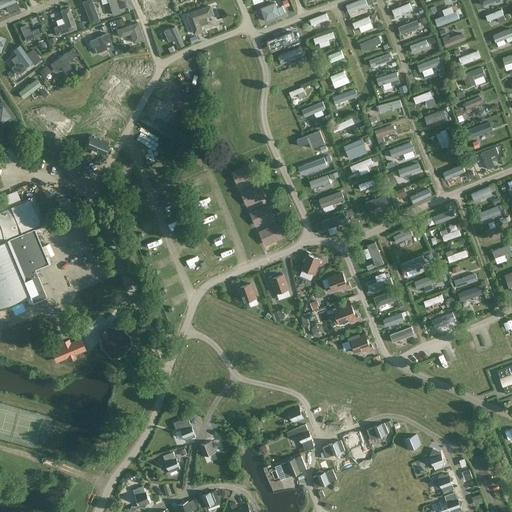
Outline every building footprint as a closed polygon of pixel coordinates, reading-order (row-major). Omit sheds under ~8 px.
[(18,0),(0,0),(0,8),(7,5),(10,11),(19,7),(17,1),(19,0),(18,0)] [(84,0),(80,2),(88,22),(99,18),(91,0),(84,0)] [(365,0),(355,0),(343,4),(346,12),(367,5),(365,0)] [(397,20),(408,15),(405,10),(408,9),(405,2),(387,10),(390,17),(395,15),(397,20)] [(275,3),(261,8),(266,21),(285,13),(282,6),(277,8),(275,3)] [(211,6),(188,14),(195,33),(203,31),(201,26),(199,19),(207,16),(213,14),(211,6)] [(66,23),(54,27),(57,35),(76,28),(69,7),(61,10),(66,23)] [(502,9),(486,15),(488,21),(497,17),(499,22),(506,19),(502,9)] [(451,11),(441,14),(443,24),(454,21),(451,11)] [(308,25),(326,20),(324,13),(306,18),(308,25)] [(369,16),(353,23),(355,28),(360,26),(362,31),(372,26),(370,22),(371,21),(369,16)] [(399,34),(418,27),(415,19),(396,26),(399,34)] [(105,23),(98,26),(101,32),(108,29),(105,23)] [(130,25),(117,29),(120,36),(122,36),(131,33),(134,42),(143,39),(138,23),(130,25)] [(26,25),(20,27),(23,34),(26,41),(41,35),(38,28),(29,32),(28,29),(26,25)] [(175,26),(164,31),(169,41),(173,38),(178,48),(184,45),(175,26)] [(511,31),(511,28),(494,35),(496,42),(506,38),(508,42),(511,40),(511,35),(511,36),(511,35),(511,31)] [(294,29),(268,40),(272,50),(298,39),(294,29)] [(333,31),(314,38),(316,44),(320,42),(322,47),(331,44),(329,39),(335,37),(333,31)] [(94,39),(90,41),(93,48),(95,47),(98,53),(107,48),(105,43),(112,40),(109,33),(94,39)] [(446,48),(466,40),(463,33),(451,38),(449,34),(442,37),(444,41),(443,41),(446,48)] [(359,51),(378,42),(375,35),(356,43),(359,51)] [(405,53),(429,43),(426,37),(403,46),(405,53)] [(43,39),(38,41),(41,50),(46,48),(43,39)] [(16,65),(12,67),(17,74),(27,67),(26,66),(33,61),(35,64),(41,59),(33,48),(27,53),(20,45),(19,46),(14,50),(16,54),(21,60),(16,65)] [(70,50),(51,64),(55,71),(61,66),(65,71),(71,67),(68,62),(74,57),(78,54),(74,48),(70,50)] [(338,49),(324,55),(327,63),(341,57),(338,49)] [(458,64),(478,57),(476,50),(456,57),(458,64)] [(369,59),(371,66),(389,60),(387,53),(369,59)] [(511,54),(503,57),(505,64),(511,61),(511,54)] [(422,74),(436,69),(431,57),(410,64),(413,71),(420,69),(422,74)] [(190,60),(172,71),(176,78),(188,71),(185,67),(192,64),(190,60)] [(147,85),(153,69),(141,64),(134,80),(147,85)] [(46,66),(39,72),(43,77),(50,71),(46,66)] [(300,66),(283,73),(285,79),(303,73),(300,66)] [(482,67),(463,74),(468,87),(476,84),(474,79),(484,76),(486,75),(482,67)] [(67,70),(62,80),(70,84),(75,74),(67,70)] [(332,88),(346,82),(341,70),(327,76),(332,88)] [(396,72),(377,78),(379,85),(392,81),(393,85),(400,83),(396,72)] [(162,86),(169,98),(179,92),(169,74),(161,78),(165,84),(162,86)] [(115,75),(111,82),(117,86),(121,79),(115,75)] [(36,78),(19,91),(24,97),(41,84),(36,78)] [(111,99),(120,104),(130,83),(121,79),(111,99)] [(303,87),(290,92),(291,96),(299,93),(300,98),(306,95),(305,91),(304,91),(303,87)] [(331,95),(333,102),(352,95),(350,88),(331,95)] [(48,95),(44,90),(40,93),(44,98),(48,95)] [(415,110),(433,104),(428,90),(410,97),(415,110)] [(146,124),(152,113),(160,118),(168,105),(154,96),(139,120),(146,124)] [(480,96),(460,101),(462,109),(482,104),(480,96)] [(108,112),(111,100),(99,98),(97,110),(108,112)] [(3,100),(0,102),(0,128),(16,117),(3,100)] [(378,116),(399,111),(398,104),(376,109),(378,116)] [(110,133),(118,113),(108,109),(100,128),(110,133)] [(441,111),(423,114),(424,122),(443,118),(441,111)] [(37,118),(37,128),(52,128),(52,118),(37,118)] [(393,124),(375,130),(379,144),(385,142),(383,135),(394,132),(393,124)] [(320,130),(297,139),(300,145),(309,142),(312,148),(325,143),(320,130)] [(438,142),(446,139),(443,130),(434,133),(438,142)] [(102,155),(108,142),(91,134),(86,148),(102,155)] [(360,139),(345,146),(348,152),(356,149),(358,155),(367,151),(364,145),(362,139),(360,139)] [(496,147),(482,153),(488,169),(496,167),(492,157),(499,154),(496,147)] [(448,151),(441,152),(443,161),(450,160),(448,151)] [(318,167),(315,156),(302,159),(305,170),(318,167)] [(347,172),(371,165),(369,158),(345,166),(347,172)] [(461,166),(442,174),(444,180),(463,171),(461,166)] [(403,184),(420,177),(418,170),(400,177),(403,184)] [(389,179),(395,177),(392,171),(387,173),(389,179)] [(328,175),(310,181),(313,188),(324,184),(325,188),(331,186),(330,182),(330,181),(328,175)] [(373,176),(355,182),(357,189),(375,184),(373,176)] [(406,193),(403,186),(396,190),(399,196),(406,193)] [(427,187),(410,195),(413,202),(430,195),(427,187)] [(489,188),(470,196),(472,201),(491,194),(489,188)] [(340,189),(316,200),(319,207),(343,197),(340,189)] [(202,192),(205,204),(211,202),(207,191),(202,192)] [(372,210),(371,208),(387,202),(384,194),(363,202),(367,212),(372,210)] [(0,307),(26,297),(29,304),(33,302),(34,307),(41,304),(39,300),(47,297),(35,269),(49,263),(37,233),(49,228),(35,195),(30,198),(0,209),(0,307)] [(112,197),(106,199),(110,210),(116,208),(112,197)] [(58,203),(65,220),(76,216),(69,199),(69,198),(58,203)] [(478,218),(504,212),(502,205),(476,210),(478,218)] [(325,224),(340,219),(338,212),(323,217),(325,224)] [(165,228),(171,227),(169,215),(163,216),(165,228)] [(220,225),(213,227),(217,238),(223,235),(220,225)] [(501,225),(485,231),(487,237),(503,231),(501,225)] [(393,239),(396,246),(411,238),(408,232),(393,239)] [(157,248),(162,246),(158,238),(153,240),(157,248)] [(375,240),(367,244),(376,265),(384,262),(375,240)] [(511,243),(493,250),(495,257),(505,254),(506,258),(511,256),(510,252),(511,251),(511,243)] [(453,249),(446,252),(450,262),(468,256),(466,249),(455,253),(453,249)] [(303,269),(300,276),(311,280),(314,273),(314,274),(315,273),(320,259),(310,255),(311,253),(306,251),(303,257),(306,258),(302,269),(303,269)] [(409,268),(426,263),(423,256),(407,262),(409,268)] [(328,278),(323,280),(325,288),(331,286),(332,290),(343,286),(344,289),(350,287),(349,283),(346,283),(343,273),(328,278)] [(272,276),(267,277),(270,283),(273,282),(277,293),(279,301),(291,296),(288,289),(289,288),(284,274),(273,278),(272,276)] [(432,275),(415,281),(418,288),(424,286),(426,291),(434,287),(432,283),(435,282),(432,275)] [(239,285),(235,286),(237,292),(240,291),(244,302),(257,297),(251,283),(240,287),(239,285)] [(472,299),(472,300),(482,299),(481,287),(459,289),(459,300),(472,299)] [(393,301),(391,295),(374,300),(376,306),(393,301)] [(358,314),(356,315),(350,300),(335,306),(336,310),(334,311),(334,312),(327,314),(332,326),(339,323),(339,325),(353,320),(354,322),(360,320),(358,314)] [(312,309),(320,307),(317,301),(310,304),(312,309)] [(426,311),(442,308),(441,301),(425,304),(426,311)] [(386,320),(394,317),(396,321),(402,319),(397,309),(383,314),(386,320)] [(277,321),(284,318),(281,310),(274,312),(277,321)] [(431,325),(443,320),(444,325),(451,323),(447,311),(429,318),(431,325)] [(392,341),(413,334),(411,326),(389,333),(392,341)] [(125,354),(128,350),(126,347),(128,346),(127,340),(120,333),(114,333),(110,329),(102,337),(107,341),(107,347),(115,354),(121,353),(122,352),(124,353),(125,354)] [(374,349),(372,344),(370,345),(366,335),(360,337),(359,334),(348,338),(352,348),(354,347),(356,352),(367,348),(368,351),(374,349)] [(475,349),(481,346),(476,335),(470,338),(475,349)] [(82,340),(52,352),(56,360),(85,348),(82,340)] [(442,348),(436,349),(439,361),(445,360),(442,348)] [(511,391),(511,365),(498,371),(506,393),(511,391)] [(293,423),(305,419),(299,405),(288,410),(293,423)] [(320,412),(317,423),(322,424),(325,414),(320,412)] [(188,417),(174,422),(176,428),(180,427),(181,430),(184,438),(185,440),(196,436),(191,423),(190,423),(188,417)] [(0,419),(0,427),(6,431),(9,424),(0,419)] [(375,438),(375,439),(389,433),(385,422),(371,427),(371,428),(367,430),(371,440),(375,438)] [(308,427),(307,428),(306,424),(287,432),(289,438),(298,434),(302,445),(314,441),(308,427)] [(345,438),(349,449),(363,444),(358,432),(345,438)] [(417,434),(404,439),(408,450),(422,445),(417,434)] [(345,451),(344,450),(345,450),(341,440),(340,440),(327,445),(327,446),(323,447),(327,457),(331,456),(345,451)] [(201,447),(205,458),(219,453),(214,442),(201,447)] [(440,451),(429,455),(434,469),(445,464),(440,451)] [(164,459),(169,473),(181,468),(175,455),(164,459)] [(303,471),(303,470),(305,463),(301,462),(300,462),(297,456),(284,462),(284,463),(275,467),(280,480),(290,476),(290,477),(303,471)] [(319,486),(319,487),(332,482),(332,481),(337,479),(333,469),(328,471),(328,470),(322,473),(322,470),(317,472),(318,474),(314,476),(315,476),(313,477),(313,481),(315,487),(319,486)] [(438,477),(444,494),(453,491),(454,488),(448,473),(445,475),(443,474),(439,475),(438,477)] [(139,474),(119,482),(126,499),(134,496),(130,485),(141,481),(139,474)] [(133,490),(135,494),(134,494),(139,505),(134,507),(132,506),(130,511),(131,511),(136,510),(137,508),(140,507),(141,507),(145,509),(146,505),(151,503),(146,489),(144,485),(133,490)] [(218,502),(213,491),(200,496),(204,507),(218,502)] [(446,499),(440,501),(444,511),(457,511),(461,510),(460,506),(463,501),(457,498),(455,492),(444,496),(446,499)] [(192,511),(195,511),(190,500),(177,505),(179,511),(192,511)] [(233,509),(233,511),(251,511),(247,503),(233,509)]
